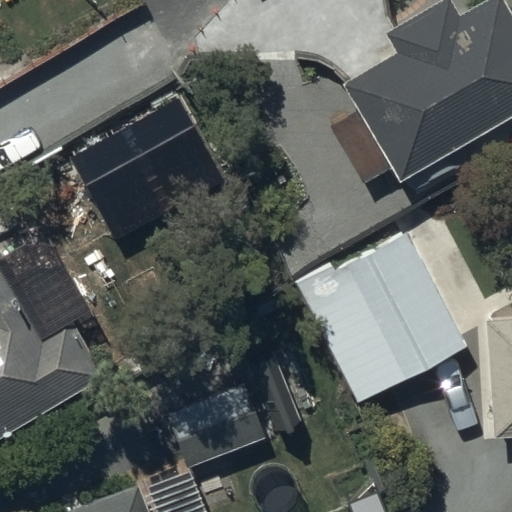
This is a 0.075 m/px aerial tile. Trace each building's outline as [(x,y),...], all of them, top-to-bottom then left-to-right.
[(389,50),(335,81),(392,181),(511,113),(511,24),(498,0),(484,0),(457,16),(447,0),(438,0),(380,33),(389,50)] [(137,114),(34,173),(60,221),(164,162),(137,114)] [(401,232),(295,289),(357,404),(463,347),(401,232)] [(0,437),(123,369),(86,303),(40,328),(0,254),(0,437)] [(511,313),(482,316),(486,436),(511,434),(511,313)] [(241,377),(159,409),(180,465),(263,432),(241,377)] [(143,511),(132,483),(55,511),(143,511)]
